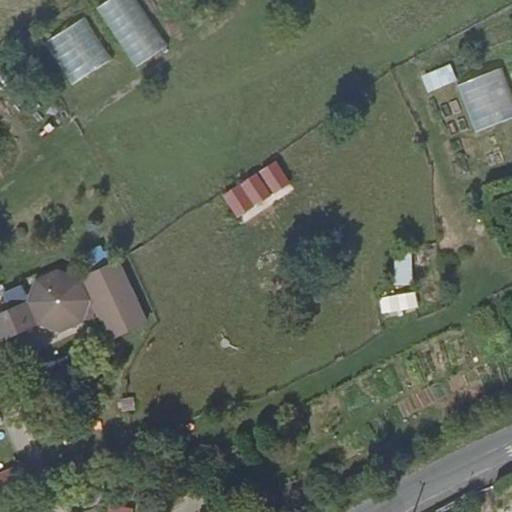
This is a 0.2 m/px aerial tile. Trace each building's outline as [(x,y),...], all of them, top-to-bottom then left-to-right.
[(107,0),(99,6),(138,66),(170,45),(140,0),(107,0)] [(74,83),(115,58),(88,15),(47,40),(74,83)] [(458,83),(478,131),(511,117),(511,85),(504,65),(458,83)] [(225,193),(240,216),(293,182),(279,159),(225,193)] [(413,283),(412,251),(399,252),(400,283),(413,283)] [(0,349),(4,339),(45,321),(67,330),(88,320),(96,300),(102,304),(109,319),(119,340),(154,324),(124,261),(87,278),(65,270),(44,279),(36,300),(0,316),(0,349)] [(417,290),(382,297),(385,312),(420,305),(417,290)] [(4,474),(0,475),(0,501),(14,495),(4,474)] [(134,511),(135,507),(111,503),(109,511),(134,511)]
